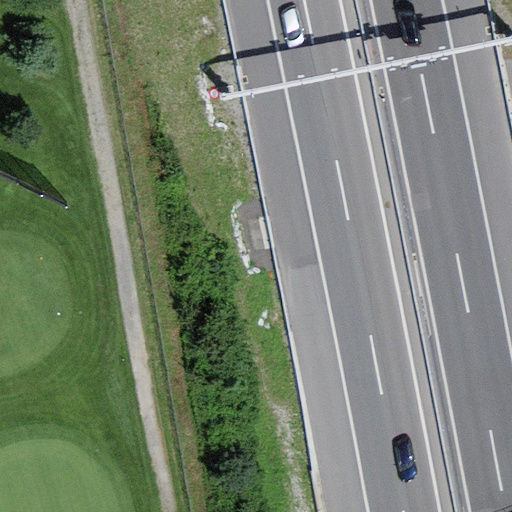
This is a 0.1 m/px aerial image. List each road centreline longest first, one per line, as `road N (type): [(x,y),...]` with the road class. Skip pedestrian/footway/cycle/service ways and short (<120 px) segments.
road 1 (motorway): [(505,511),(406,0)]
road 2 (motorway): [(303,0),(402,511)]
road 3 (track): [(169,511),(75,0)]
